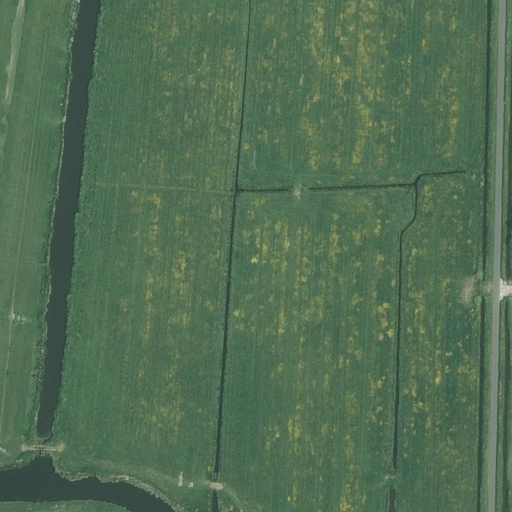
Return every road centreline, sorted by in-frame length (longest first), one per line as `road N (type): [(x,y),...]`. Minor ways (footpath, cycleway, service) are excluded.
road 1 (unclassified): [(490,511),(502,0)]
road 2 (track): [(0,455),(33,448),(134,460),(224,486),(249,511)]
